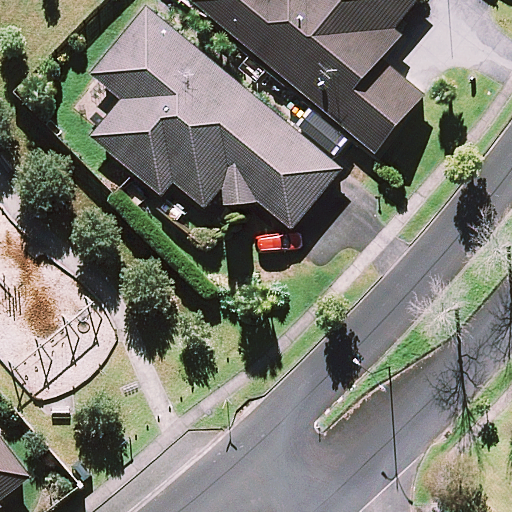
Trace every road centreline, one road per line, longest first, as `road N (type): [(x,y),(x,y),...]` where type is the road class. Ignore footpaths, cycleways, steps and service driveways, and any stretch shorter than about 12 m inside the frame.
road 1 (tertiary): [(253,460),(484,202),(511,160)]
road 2 (tertiary): [(511,317),(324,511)]
